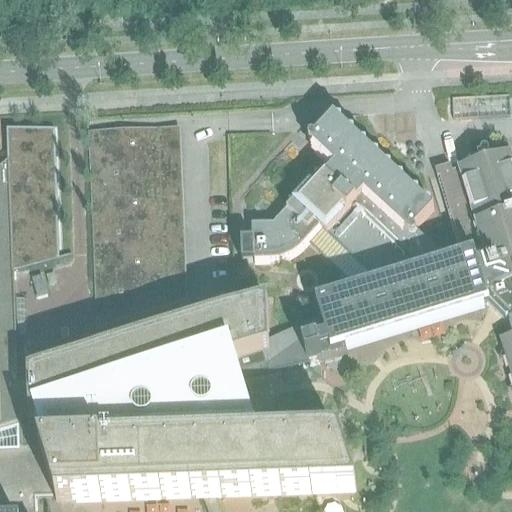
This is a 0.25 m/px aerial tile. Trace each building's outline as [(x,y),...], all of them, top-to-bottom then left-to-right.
[(510,98),(478,100),(479,120),(511,119),(510,98)] [(330,322),(334,337),(481,291),(499,310),(501,312),(508,320),(511,332),(511,335),(501,340),(511,376),(511,162),(510,155),(453,172),(451,166),(436,171),(464,266),(454,269),(415,232),(434,212),(334,118),(315,138),(314,138),(313,137),(311,138),(310,138),(309,139),(309,140),(309,141),(309,142),(309,143),(310,144),(331,165),(274,226),(252,227),(253,254),(237,255),(237,262),(272,262),(283,260),(293,255),(302,248),(319,229),(384,288),(384,290),(325,308),(328,315),(330,322)] [(60,259),(55,130),(8,131),(9,162),(5,166),(0,162),(0,511),(36,511),(36,499),(55,498),(57,506),(204,500),(208,511),(222,511),(218,500),(357,495),(341,439),(331,440),(331,435),(343,434),(342,431),(342,427),(340,424),(339,421),(336,419),(334,417),(331,415),(328,414),(324,413),(321,413),(318,413),(314,414),(311,416),(308,418),(306,420),(304,423),(302,426),(301,429),(301,432),(301,436),(313,435),(313,440),(251,442),(251,436),(257,436),(257,433),(255,433),(248,409),(237,373),(271,365),(330,322),(328,315),(270,343),(268,304),(29,377),(30,384),(19,385),(15,275),(73,257),(73,255),(60,259)] [(90,134),(100,333),(189,303),(184,131),(90,134)] [(378,439),(366,439),(367,455),(379,455),(378,439)]
